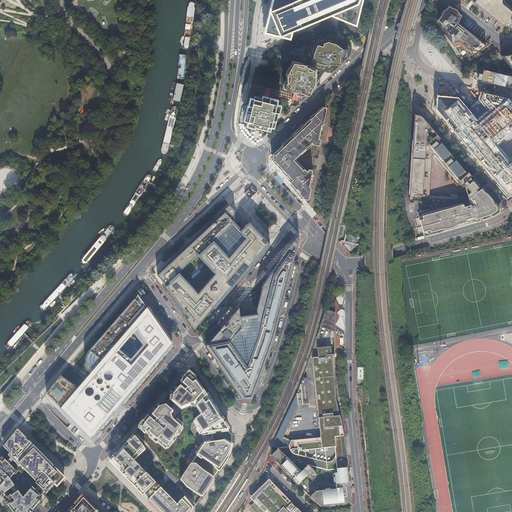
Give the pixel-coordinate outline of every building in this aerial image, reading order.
[(272,0),(268,16),(264,34),(278,37),(292,41),(294,32),(331,19),(358,28),(364,0),(272,0)] [(475,0),(474,2),(503,25),(503,26),(504,26),(505,27),(507,27),(508,27),(511,27),(511,28),(511,27),(511,10),(511,11),(504,5),(505,4),(504,3),(503,0),(475,0)] [(184,49),(187,51),(189,48),(190,46),(195,5),(194,3),(193,2),(190,3),(189,5),(189,6),(184,45),(184,49)] [(459,19),(460,19),(462,16),(459,14),(459,13),(458,12),(457,11),(457,10),(456,10),(456,9),(455,9),(454,8),(453,8),(452,8),(451,8),(449,5),(447,9),(446,9),(445,9),(444,10),(443,11),(442,12),(442,13),(441,15),(436,22),(456,48),(462,48),(471,56),(486,45),(460,25),(457,23),(459,21),(459,20),(459,19)] [(344,60),(346,52),(334,48),(334,47),(317,42),(315,52),(313,51),(311,60),(313,60),(311,69),(313,69),(321,71),(321,69),(328,71),(330,65),(335,66),(338,58),(344,60)] [(301,66),(292,64),(290,70),(288,70),(286,77),(288,78),(287,83),(285,83),(284,87),(296,90),(295,93),(300,95),(301,92),(307,93),(309,86),(311,86),(313,78),(311,78),(313,69),(311,69),(305,67),(304,68),(301,67),(301,66)] [(457,100),(436,98),(436,101),(444,110),(440,114),(441,115),(440,116),(509,197),(511,194),(511,102),(511,103),(509,105),(502,97),(482,95),(481,97),(475,103),(475,102),(474,102),(473,102),(472,103),(472,104),(472,105),(466,110),(457,100)] [(474,95),(465,103),(469,108),(472,105),(472,104),(472,103),(473,102),(474,102),(475,102),(475,103),(479,100),(474,95)] [(279,105),(252,98),(250,106),(247,105),(245,112),(248,113),(246,121),(261,124),(261,128),(268,130),(273,111),(277,112),(279,105)] [(291,181),(290,182),(302,197),(306,201),(312,170),(309,169),(307,172),(295,159),(308,146),(311,143),(312,145),(314,143),(318,144),(325,105),(322,109),(301,128),(303,131),(295,138),(294,137),(284,147),(283,145),(273,154),(274,155),(273,161),(277,165),(286,176),(291,181)] [(439,105),(435,109),(440,116),(441,115),(440,114),(444,110),(439,105)] [(172,107),(171,109),(161,149),(162,151),(163,153),(166,153),(167,152),(168,149),(178,110),(178,108),(176,106),(175,106),(173,106),(172,107)] [(454,177),(451,180),(467,198),(469,198),(470,197),(482,187),(445,144),(443,146),(435,135),(426,135),(427,122),(422,117),(422,116),(421,116),(420,115),(415,114),(413,139),(409,194),(414,194),(413,200),(429,202),(429,195),(432,155),(435,155),(454,177)] [(435,135),(443,146),(445,144),(435,132),(427,122),(426,135),(435,135)] [(303,131),(301,128),(283,145),(284,147),(294,137),(295,138),(303,131)] [(128,215),(152,179),(152,178),(152,177),(151,175),(150,174),(148,174),(146,175),(123,212),(124,214),(125,215),(127,216),(128,215)] [(462,202),(448,206),(453,227),(459,225),(475,221),(475,218),(481,216),(482,217),(496,211),(497,207),(486,195),(487,194),(486,192),(483,189),(482,187),(470,197),(473,205),(471,205),(471,204),(464,206),(462,202)] [(496,211),(482,217),(482,219),(487,217),(491,216),(497,212),(498,212),(498,210),(499,210),(499,208),(498,207),(487,194),(486,195),(497,207),(496,211)] [(451,196),(429,195),(429,202),(429,209),(450,203),(451,199),(451,196)] [(250,222),(242,230),(247,235),(228,258),(212,241),(234,221),(234,210),(229,204),(171,259),(172,261),(162,269),(157,274),(167,284),(165,286),(185,314),(187,313),(189,316),(187,317),(195,328),(214,306),(215,307),(270,244),(250,222)] [(448,206),(440,208),(446,229),(453,227),(448,206)] [(440,208),(418,215),(424,235),(429,234),(446,229),(440,208)] [(237,223),(236,223),(234,221),(212,241),(228,258),(247,235),(242,230),(240,227),(241,227),(241,226),(241,225),(241,224),(240,223),(239,223),(238,222),(237,223)] [(112,225),(110,226),(82,259),(82,261),(83,263),(84,263),(86,263),(87,262),(115,229),(114,227),(113,226),(112,225)] [(361,237),(346,233),(344,241),(342,240),(339,242),(341,244),(344,241),(359,245),(361,237)] [(299,237),(298,235),(281,255),(282,256),(263,284),(256,307),(257,313),(260,332),(247,367),(229,340),(242,326),(240,315),(239,306),(229,318),(207,343),(206,345),(215,357),(216,357),(217,359),(216,360),(242,397),(253,395),(271,347),(278,320),(288,285),(296,250),(299,237)] [(73,273),(71,274),(40,306),(40,308),(41,309),(43,310),(44,310),(75,277),(75,275),(74,274),(73,273)] [(113,414),(118,408),(122,404),(123,405),(169,351),(173,347),(161,329),(160,330),(146,309),(147,309),(138,296),(98,343),(89,353),(87,357),(86,361),(86,363),(87,367),(88,370),(92,374),(87,380),(79,389),(61,377),(47,395),(62,410),(92,440),(94,442),(103,432),(102,433),(101,432),(115,415),(113,414)] [(320,327),(335,332),(335,313),(326,310),(320,327)] [(246,314),(240,315),(242,326),(229,340),(247,367),(260,332),(257,313),(251,313),(250,312),(249,311),(248,311),(247,312),(246,312),(246,313),(246,314)] [(9,349),(10,349),(31,325),(31,323),(31,321),(30,321),(28,321),(26,322),(6,345),(6,347),(6,348),(8,349),(9,349)] [(337,417),(336,398),(332,359),(334,359),(335,348),(330,348),(317,350),(318,358),(316,358),(317,368),(314,368),(317,404),(318,418),(319,423),(328,422),(329,431),(334,433),(334,432),(336,432),(337,434),(342,433),(342,429),(341,425),(340,425),(338,425),(338,421),(340,421),(340,416),(337,417)] [(181,382),(182,383),(190,373),(195,378),(196,378),(197,377),(190,371),(181,382)] [(170,396),(170,399),(175,403),(181,409),(190,405),(192,405),(196,406),(197,407),(202,415),(194,421),(202,434),(205,443),(190,466),(184,475),(186,477),(184,480),(188,485),(187,486),(201,496),(214,477),(224,463),(227,458),(229,454),(231,449),(232,446),(232,443),(233,439),(233,436),(232,433),(231,433),(229,429),(225,423),(218,412),(214,406),(211,401),(207,394),(196,378),(195,378),(190,373),(182,383),(179,386),(174,391),(174,395),(170,396)] [(301,384),(303,404),(310,404),(308,383),(301,384)] [(297,393),(285,418),(291,421),(298,405),(297,393)] [(348,455),(348,453),(347,450),(347,448),(346,445),(346,443),(345,440),(345,437),(343,429),(340,416),(338,409),(338,408),(337,406),(337,405),(337,404),(336,402),(336,401),(336,399),(336,398),(337,417),(340,416),(340,421),(338,421),(338,425),(340,425),(341,425),(342,429),(342,433),(337,434),(336,432),(334,432),(334,433),(329,431),(328,422),(319,423),(320,432),(321,438),(324,438),(324,440),(327,440),(329,441),(330,441),(331,442),(332,443),(333,444),(334,445),(335,447),(336,449),(337,451),(337,452),(337,454),(337,456),(336,456),(336,458),(335,458),(335,459),(334,460),(339,466),(340,466),(340,465),(341,464),(342,463),(343,462),(343,461),(346,461),(345,456),(346,456),(348,455)] [(138,428),(145,433),(146,432),(166,449),(177,436),(178,434),(180,435),(184,427),(173,418),(181,409),(175,403),(170,409),(174,412),(169,416),(181,427),(176,436),(166,447),(141,426),(149,417),(148,416),(138,428)] [(163,403),(160,404),(159,407),(157,408),(153,412),(149,417),(141,426),(166,447),(176,436),(181,427),(169,416),(174,412),(170,409),(163,403)] [(92,440),(62,410),(61,410),(91,441),(92,440)] [(334,470),(348,469),(348,466),(349,466),(348,455),(346,456),(345,456),(346,461),(343,461),(343,462),(342,463),(341,464),(340,465),(340,466),(339,466),(334,460),(335,459),(335,458),(336,458),(336,456),(337,456),(337,454),(337,452),(337,451),(336,449),(335,447),(334,445),(333,444),(332,443),(331,442),(330,441),(329,441),(327,440),(324,440),(324,438),(321,438),(303,440),(299,440),(297,440),(297,442),(295,442),(295,441),(291,441),(283,437),(291,421),(285,418),(273,444),(278,450),(292,463),(293,462),(328,470),(334,470)] [(186,463),(190,466),(205,443),(202,434),(194,421),(192,422),(191,428),(199,441),(188,457),(186,463)] [(18,429),(4,447),(11,453),(9,455),(11,458),(8,462),(6,460),(3,463),(1,461),(0,461),(0,492),(13,511),(31,511),(42,499),(41,498),(43,496),(40,494),(44,491),(47,494),(55,484),(57,486),(65,477),(18,429)] [(134,460),(146,449),(135,437),(130,443),(128,441),(117,454),(112,460),(145,494),(147,496),(150,499),(162,511),(190,511),(193,508),(184,497),(177,504),(134,460)] [(275,454),(273,456),(285,463),(286,462),(287,463),(287,465),(306,477),(307,476),(308,475),(311,478),(312,479),(317,475),(314,472),(308,466),(301,473),(292,463),(278,450),(274,453),(275,454)] [(117,454),(116,453),(109,460),(144,495),(145,494),(112,460),(117,454)] [(273,456),(272,457),(281,467),(285,463),(273,456)] [(287,465),(285,463),(281,467),(292,478),(287,465)] [(287,465),(292,478),(298,484),(302,481),(306,477),(287,465)] [(320,507),(345,504),(345,498),(346,497),(347,497),(347,498),(348,498),(351,498),(350,494),(348,480),(349,480),(348,469),(334,470),(335,478),(333,478),(334,483),(335,483),(336,485),(340,485),(340,484),(342,484),(342,489),(336,490),(330,491),(330,489),(325,490),(325,491),(316,492),(314,494),(310,497),(320,507)] [(215,479),(214,477),(201,496),(204,495),(215,479)] [(250,498),(254,503),(255,502),(254,501),(271,484),(297,510),(295,511),(300,511),(269,480),(250,498)] [(258,511),(295,511),(297,510),(271,484),(254,501),(256,502),(252,506),(258,511)] [(73,511),(96,511),(97,511),(82,496),(71,510),(73,511)] [(162,511),(150,499),(149,500),(160,511),(192,511),(196,508),(185,496),(184,497),(193,508),(190,511),(162,511)] [(255,502),(254,503),(250,507),(254,511),(258,511),(252,506),(256,502),(255,502)]
